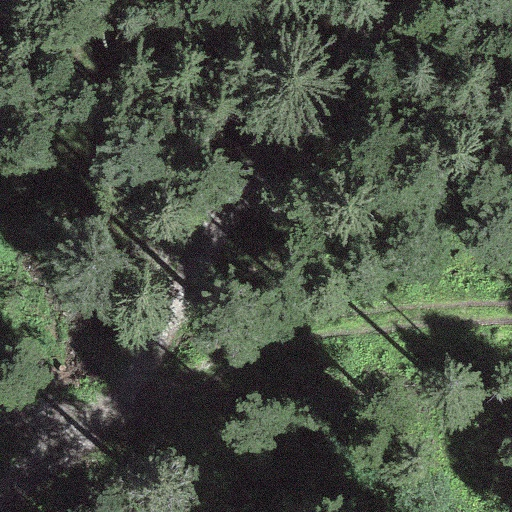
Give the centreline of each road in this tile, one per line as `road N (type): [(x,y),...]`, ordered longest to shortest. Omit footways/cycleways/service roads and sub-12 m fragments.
road 1 (track): [(0,388),(108,419),(332,316),(511,319)]
road 2 (track): [(108,419),(0,492)]
